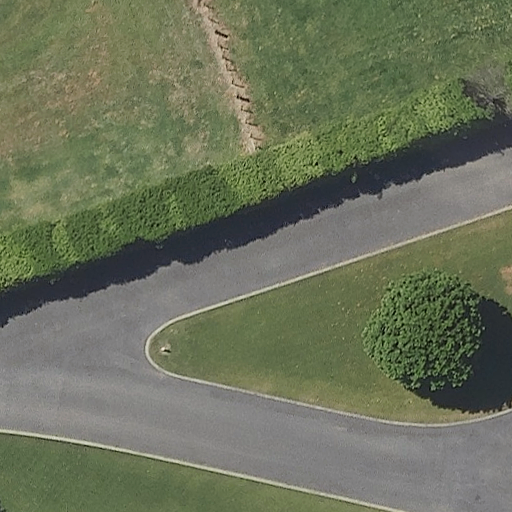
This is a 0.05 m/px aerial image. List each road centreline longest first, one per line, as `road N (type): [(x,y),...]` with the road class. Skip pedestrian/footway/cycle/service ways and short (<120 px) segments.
road 1 (unknown): [(0,312),(411,170),(511,144)]
road 2 (unknown): [(0,385),(59,415),(238,464),(405,471)]
